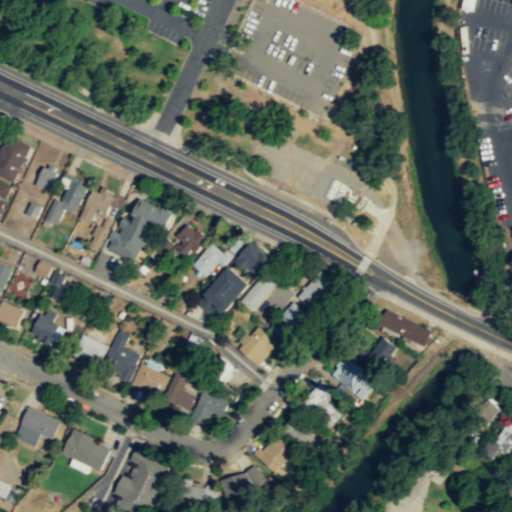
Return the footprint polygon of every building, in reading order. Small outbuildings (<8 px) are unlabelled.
[(474,0),(461,0),(459,11),(472,14),(474,0)] [(0,176),(17,182),(30,144),(3,134),(0,143),(0,176)] [(49,186),(53,177),(56,171),(53,170),(55,166),(49,163),(47,167),(43,165),(34,184),(42,187),(42,186),(46,189),(48,186),(49,186)] [(86,186),(77,205),(76,204),(72,212),(63,207),(55,223),(44,218),(54,198),(59,200),(70,178),(86,186)] [(0,211),(12,186),(0,180),(0,211)] [(103,216),(108,207),(113,196),(101,190),(99,192),(91,188),(78,216),(89,222),(94,212),(103,216)] [(156,226),(164,229),(171,211),(140,196),(132,212),(135,213),(132,220),(122,215),(118,224),(121,226),(119,231),(115,230),(107,246),(135,258),(142,244),(148,246),(156,226)] [(207,237),(195,252),(190,248),(185,254),(176,247),(182,240),(176,235),(186,223),(194,230),(196,227),(207,237)] [(271,257),(251,239),(234,259),(245,269),(248,267),(256,274),(271,257)] [(233,254),(223,266),(218,261),(205,275),(192,263),(207,245),(208,246),(210,244),(212,242),(223,252),(226,248),(233,254)] [(52,264),(46,276),(34,270),(39,258),(52,264)] [(0,261),(11,267),(2,288),(0,287),(0,261)] [(196,301),(208,311),(209,309),(216,315),(222,308),(225,310),(250,282),(229,264),(196,301)] [(78,284),(67,304),(50,296),(55,285),(49,282),(55,270),(65,275),(62,282),(66,284),(69,280),(78,284)] [(297,295),(312,309),(336,284),(322,270),(297,295)] [(250,311),(276,284),(266,274),(240,301),(250,311)] [(23,309),(15,326),(0,319),(0,301),(1,299),(23,309)] [(307,313),(293,301),(270,327),(284,339),(307,313)] [(49,344),(58,324),(51,321),(56,312),(46,307),(43,314),(39,312),(34,323),(30,331),(37,334),(36,336),(40,339),(40,340),(44,342),(49,344)] [(431,330),(385,307),(377,324),(422,347),(431,330)] [(277,342),(257,364),(238,347),(258,325),(277,342)] [(129,381),(137,364),(135,363),(140,353),(124,345),(129,332),(120,327),(101,364),(119,372),(118,375),(129,381)] [(107,344),(101,357),(95,355),(94,356),(89,354),(87,357),(84,355),(82,358),(73,353),(82,332),(107,344)] [(354,353),(378,370),(396,346),(382,336),(369,354),(359,346),(354,353)] [(235,366),(230,371),(233,374),(227,381),(224,379),(223,380),(210,368),(223,355),(235,366)] [(361,399),(377,382),(348,355),(332,373),(361,399)] [(169,375),(160,397),(130,383),(141,362),(169,375)] [(196,394),(189,408),(173,401),(180,388),(170,383),(179,363),(190,368),(184,381),(185,382),(183,387),(196,394)] [(342,413),(329,428),(300,403),(322,378),(336,391),(327,401),(342,413)] [(230,398),(226,407),(220,418),(211,413),(205,425),(189,415),(205,386),(230,398)] [(52,438),(60,420),(28,405),(20,423),(40,432),(52,438)] [(324,446),(314,458),(280,428),(300,407),(309,415),(303,422),(316,433),(313,436),(324,446)] [(511,424),(508,422),(491,444),(505,455),(511,445),(511,424)] [(40,432),(34,446),(14,437),(20,423),(40,432)] [(110,448),(105,460),(99,470),(61,452),(73,427),(83,432),(93,437),(92,440),(110,448)] [(293,450),(273,472),(256,454),(276,435),(293,450)] [(146,511),(169,466),(134,449),(129,459),(138,463),(131,479),(122,474),(114,492),(122,496),(118,505),(133,511),(146,511)] [(227,504),(252,495),(250,488),(267,480),(253,463),(244,470),(241,467),(231,475),(220,479),(227,504)] [(0,495),(12,504),(21,491),(0,476),(0,495)] [(219,504),(215,482),(206,484),(190,481),(190,479),(179,477),(175,501),(202,505),(203,501),(219,504)]
